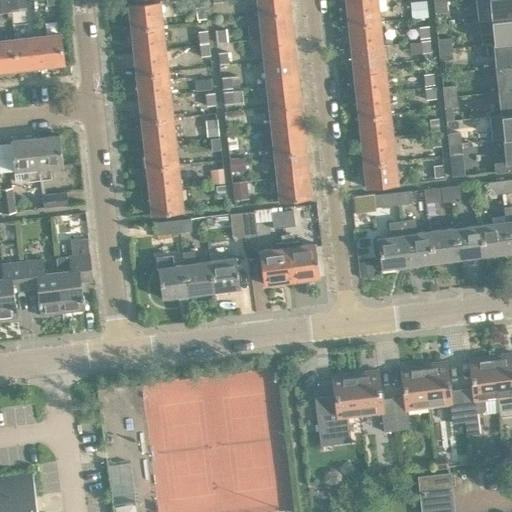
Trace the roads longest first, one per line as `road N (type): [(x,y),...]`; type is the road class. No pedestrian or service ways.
road 1 (residential): [(309,0),(345,326)]
road 2 (residential): [(121,356),(94,117)]
road 3 (residential): [(121,356),(345,326)]
road 4 (residential): [(345,326),(511,300)]
road 5 (residential): [(78,511),(58,364)]
